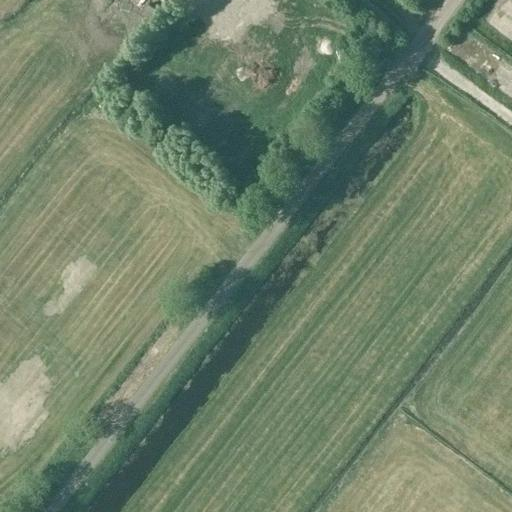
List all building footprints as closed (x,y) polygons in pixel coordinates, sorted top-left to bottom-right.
[(396,25),(366,0),(355,14),(385,39),(396,25)] [(464,38),(458,50),(489,66),(495,54),(464,38)] [(457,63),(472,69),(476,59),(461,53),(457,63)] [(497,88),(504,69),(495,66),(487,84),(497,88)] [(511,92),(511,71),(510,71),(500,85),(511,92)]
